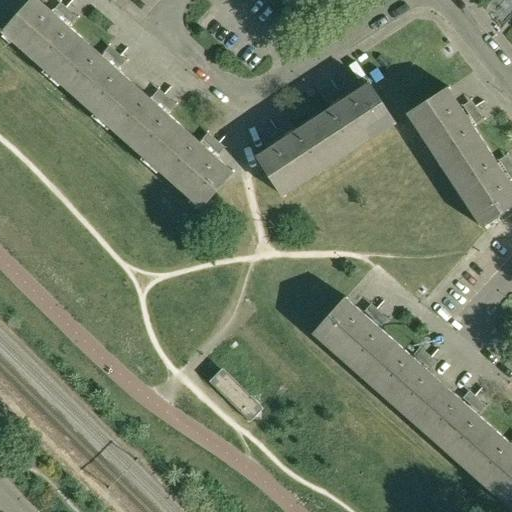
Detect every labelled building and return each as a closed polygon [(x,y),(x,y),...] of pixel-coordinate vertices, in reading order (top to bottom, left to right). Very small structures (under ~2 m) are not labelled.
[(84,40),(69,26),(38,0),(32,0),(3,33),(4,35),(5,34),(52,75),(84,40)] [(52,75),(101,118),(133,83),(84,40),(52,75)] [(184,128),(133,83),(101,118),(151,163),(184,128)] [(369,83),(312,119),(340,161),(396,125),(369,83)] [(485,143),(449,88),(408,115),(443,169),(485,143)] [(284,197),(296,189),(340,161),(312,119),(256,155),(265,168),(284,197)] [(201,209),(235,171),(233,170),(232,171),(184,128),(151,163),(201,207),(200,208),(201,209)] [(511,205),(511,185),(485,143),(443,169),(480,226),(511,205)] [(316,335),(363,377),(395,342),(347,299),(348,298),(347,297),(313,335),(315,336),(316,335)] [(413,421),(445,386),(395,342),(363,377),(413,421)] [(264,409),(223,368),(210,382),(250,422),(264,409)] [(413,421),(463,465),(495,430),(445,386),(413,421)] [(511,444),(495,430),(463,465),(511,508),(510,509),(511,510),(511,509),(511,444)]
